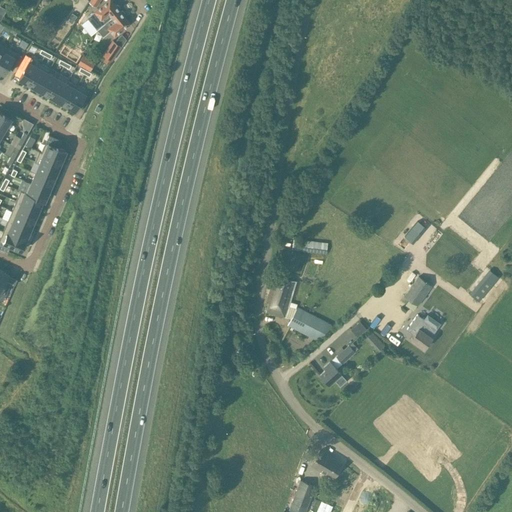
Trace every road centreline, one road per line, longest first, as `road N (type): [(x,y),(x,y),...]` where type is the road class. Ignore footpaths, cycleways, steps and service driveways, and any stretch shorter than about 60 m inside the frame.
road 1 (motorway): [(121,511),(233,0)]
road 2 (motorway): [(209,0),(97,511)]
road 3 (unclassified): [(422,511),(278,382),(259,330),(263,268)]
road 4 (residential): [(0,98),(78,148),(31,263),(0,257)]
